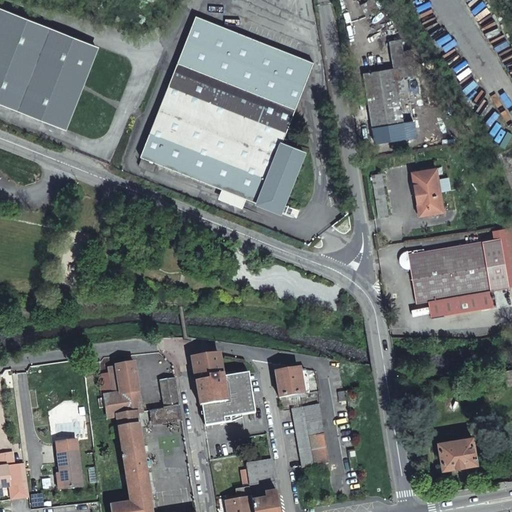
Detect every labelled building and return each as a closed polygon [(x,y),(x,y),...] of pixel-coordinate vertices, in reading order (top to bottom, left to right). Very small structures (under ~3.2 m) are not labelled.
[(0,105),(63,131),(97,47),(0,7),(0,105)] [(141,161),(221,193),(245,203),(280,217),(303,159),(282,150),(314,69),(198,20),(141,161)] [(417,64),(363,73),(374,143),(416,137),(415,130),(405,131),(396,81),(419,78),(417,64)] [(155,169),(142,164),(139,170),(152,175),(155,169)] [(412,173),(418,209),(427,208),(429,214),(442,211),(435,169),(412,173)] [(378,173),(371,175),(378,217),(386,215),(378,173)] [(438,178),(440,192),(450,190),(448,177),(438,178)] [(245,203),(221,193),(218,203),(242,213),(245,203)] [(123,202),(114,199),(112,204),(121,207),(123,202)] [(427,208),(418,209),(419,216),(429,214),(427,208)] [(510,289),(502,239),(417,253),(417,251),(407,252),(405,253),(403,254),(402,256),(401,257),(400,260),(400,262),(400,263),(401,265),(403,267),(404,268),(407,269),(410,269),(416,305),(428,303),(430,319),(493,308),(490,292),(510,289)] [(410,316),(427,314),(426,307),(409,310),(410,316)] [(199,405),(202,405),(212,403),(214,409),(246,404),(240,374),(223,377),(219,356),(211,354),(191,357),(199,405)] [(105,395),(108,417),(114,416),(118,416),(136,413),(141,412),(134,362),(116,364),(116,366),(109,367),(113,393),(105,395)] [(300,369),(300,368),(289,370),(288,366),(274,365),(279,396),(303,392),(300,369)] [(212,403),(202,405),(205,424),(231,420),(230,414),(255,409),(249,372),(240,374),(246,404),(214,409),(212,403)] [(179,407),(174,379),(160,382),(164,409),(179,407)] [(339,391),(340,401),(348,400),(347,390),(339,391)] [(313,464),(328,462),(319,404),(304,407),(313,464)] [(179,407),(164,409),(150,411),(152,424),(181,420),(179,407)] [(136,413),(118,416),(119,427),(138,424),(136,413)] [(151,511),(150,502),(151,501),(142,452),(141,452),(140,447),(142,447),(138,424),(119,427),(123,450),(124,449),(125,454),(123,454),(130,502),(110,506),(111,511),(151,511)] [(472,436),(438,442),(443,468),(477,462),(472,436)] [(78,440),(57,443),(61,472),(64,471),(66,487),(84,485),(78,440)] [(2,454),(4,465),(18,463),(16,452),(2,454)] [(253,511),(279,511),(273,472),(271,459),(246,463),(247,469),(249,486),(251,497),(253,511)] [(0,487),(14,485),(16,498),(33,495),(28,462),(18,464),(18,463),(4,465),(0,465),(0,487)] [(249,486),(247,469),(239,470),(241,487),(249,486)] [(64,471),(61,472),(58,472),(60,488),(66,487),(64,471)] [(29,496),(30,508),(41,507),(40,496),(29,496)] [(227,511),(253,511),(251,497),(226,501),(227,511)]
